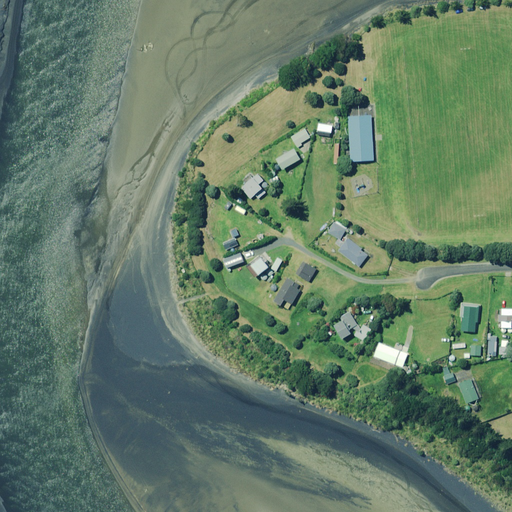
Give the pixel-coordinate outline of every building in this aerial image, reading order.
[(366,157),(361,107),(338,109),(343,159),(366,157)] [(310,139),(312,138),(306,128),(292,137),(299,148),(311,141),(310,139)] [(297,148),(290,152),(285,151),(284,156),(278,159),(284,170),(305,158),(303,155),(301,156),(297,148)] [(269,184),(260,174),(256,177),(252,173),(244,180),(248,184),(243,188),(252,198),(257,195),(260,199),(267,192),(264,189),(269,184)] [(223,206),(224,204),(215,198),(213,202),(220,207),(221,205),(223,206)] [(349,229),(338,220),(329,232),(339,239),(336,243),(342,247),(339,251),(361,267),(371,254),(349,238),(348,239),(344,236),(349,229)] [(284,260),(279,257),(273,268),(278,271),(284,260)] [(272,274),(273,273),(269,268),(271,267),(263,258),(254,266),(261,275),(264,272),(268,277),(268,278),(268,279),(269,280),(270,281),(271,281),(272,281),(273,281),(274,281),(274,280),(275,279),(275,278),(275,277),(275,276),(274,276),(274,275),(273,275),(273,274),(272,274)] [(319,268),(305,260),(297,273),(311,282),(319,268)] [(275,301),(290,309),(293,304),(304,286),(289,277),(275,301)] [(463,331),(477,332),(477,330),(479,330),(479,322),(480,322),(481,305),(463,303),(462,317),(464,317),(463,331)] [(503,332),(511,332),(511,308),(503,309),(503,315),(500,315),(500,322),(503,322),(503,332)] [(370,329),(365,325),(362,329),(351,312),(342,317),(344,321),(336,326),(344,340),(353,334),(356,336),(364,340),(369,334),(367,332),(370,329)] [(410,354),(381,343),(375,356),(404,368),(410,354)] [(483,346),(472,345),(472,355),(482,356),(483,346)] [(457,380),(454,373),(445,377),(448,384),(457,380)] [(481,399),(473,379),(460,384),(468,404),(481,399)]
